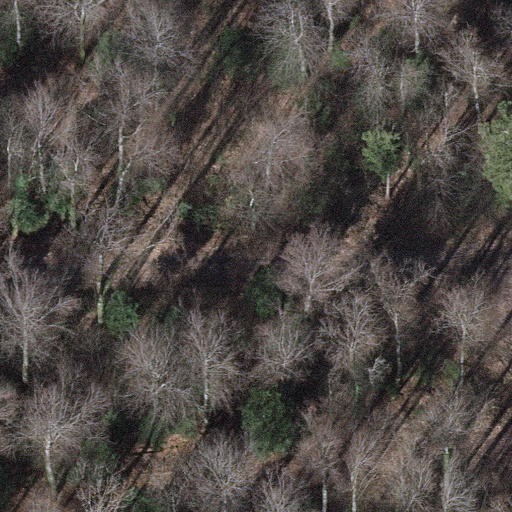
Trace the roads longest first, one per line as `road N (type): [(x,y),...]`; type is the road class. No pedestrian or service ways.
road 1 (track): [(511,244),(0,265)]
road 2 (track): [(92,511),(286,470),(511,441)]
